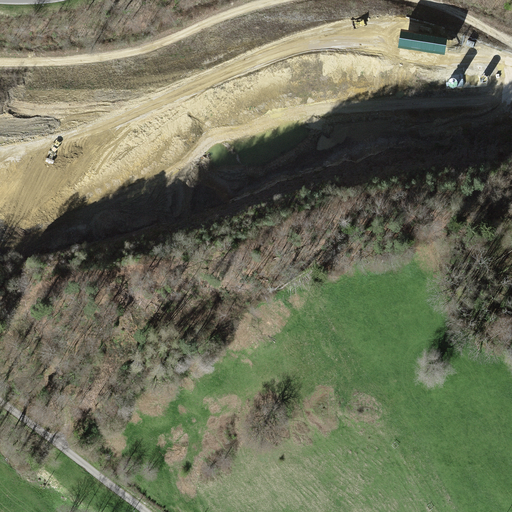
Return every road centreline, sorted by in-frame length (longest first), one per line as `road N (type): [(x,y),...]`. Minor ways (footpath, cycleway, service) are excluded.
road 1 (track): [(0,63),(105,55),(264,0)]
road 2 (track): [(146,511),(0,401)]
